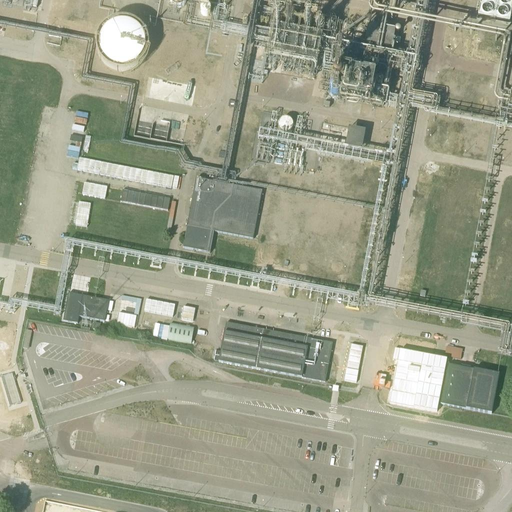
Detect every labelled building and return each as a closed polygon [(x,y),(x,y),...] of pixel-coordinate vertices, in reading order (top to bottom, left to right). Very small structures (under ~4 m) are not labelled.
[(168,0),(168,1),(169,4),(170,7),(172,9),(175,10),(178,10),(181,9),(183,7),(185,5),(185,2),(185,0),(168,0)] [(511,0),(480,0),(477,17),(509,23),(511,6),(511,0)] [(198,13),(198,15),(199,17),(201,19),(203,19),(205,19),(207,19),(209,17),(210,16),(210,14),(210,12),(209,10),(207,8),(205,8),(203,8),(201,8),(199,9),(198,11),(198,13)] [(112,71),(119,73),(126,73),(133,71),(140,68),(145,63),(149,57),(150,50),(151,43),(149,36),(145,29),(140,24),(134,21),(127,19),(120,19),(113,21),(107,24),(102,29),(98,35),(96,42),(96,49),(98,56),(101,62),(106,67),(112,71)] [(140,110),(139,110),(134,137),(182,147),(188,119),(187,119),(182,146),(167,143),(170,124),(169,127),(137,121),(140,110)] [(70,140),(82,143),(86,127),(74,124),(70,140)] [(363,153),(366,134),(349,132),(346,151),(363,153)] [(79,161),(78,172),(129,179),(128,186),(139,187),(140,183),(154,185),(173,188),(174,181),(178,182),(179,176),(79,161)] [(262,192),(216,184),(196,180),(183,249),(210,254),(214,233),(253,240),(262,192)] [(86,181),(83,193),(105,197),(108,185),(86,181)] [(115,187),(112,199),(169,209),(171,197),(115,187)] [(166,233),(170,234),(175,203),(172,203),(166,233)] [(63,322),(78,325),(79,318),(105,323),(109,302),(69,295),(63,322)] [(136,327),(136,316),(119,315),(118,326),(136,327)] [(219,363),(325,383),(333,344),(226,324),(221,353),(216,352),(214,361),(219,362),(219,363)] [(194,329),(170,325),(167,340),(191,345),(194,329)] [(445,357),(461,360),(463,349),(447,346),(445,357)] [(355,383),(358,353),(346,351),(342,382),(355,383)] [(440,405),(491,415),(499,376),(448,366),(440,405)]
